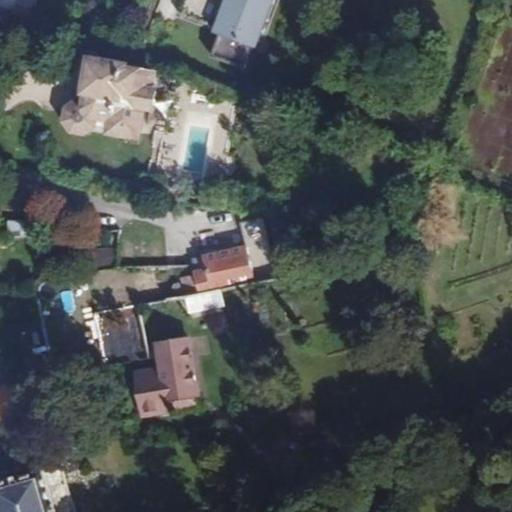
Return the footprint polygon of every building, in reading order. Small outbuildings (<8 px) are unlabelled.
[(279,0),(229,0),(217,35),(260,51),(279,0)] [(30,17),(23,40),(18,52),(41,60),(47,61),(50,61),(52,60),(55,57),(57,53),(66,29),(30,17)] [(155,62),(86,45),(75,80),(81,82),(77,95),(66,101),(62,112),(71,126),(83,130),(93,122),(95,111),(106,114),(104,122),(137,132),(146,101),(149,102),(156,79),(151,78),(155,62)] [(419,150),(408,156),(409,168),(421,176),(432,168),(431,154),(419,150)] [(196,232),(198,248),(223,245),(221,229),(196,232)] [(227,288),(265,281),(258,245),(213,254),(215,268),(204,270),(209,292),(217,290),(227,288)] [(113,248),(92,250),(93,265),(115,263),(113,248)] [(194,274),(182,276),(186,297),(197,295),(194,274)] [(193,338),(166,343),(171,371),(143,376),(150,414),(205,404),(193,338)] [(0,420),(17,416),(11,390),(0,393),(0,420)] [(77,511),(66,469),(51,473),(61,511),(77,511)] [(61,511),(51,473),(0,486),(0,510),(1,511),(61,511)]
